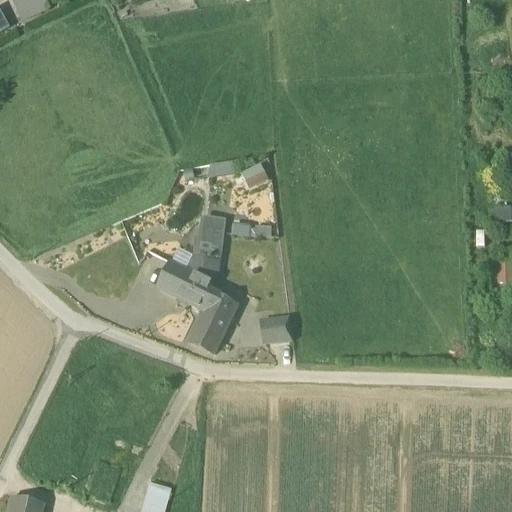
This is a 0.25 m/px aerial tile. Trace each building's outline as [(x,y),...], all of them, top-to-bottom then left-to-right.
[(43,0),(18,0),(10,5),(20,25),(49,11),(43,0)] [(0,35),(8,31),(0,17),(0,35)] [(236,163),(211,167),(209,182),(235,177),(236,163)] [(268,184),(261,167),(241,177),(248,193),(268,184)] [(269,209),(246,210),(247,220),(269,219),(269,209)] [(187,274),(190,275),(211,285),(210,287),(215,289),(223,223),(203,221),(198,258),(195,257),(194,259),(187,274)] [(251,228),(232,226),(231,238),(249,240),(251,228)] [(272,229),(254,228),(253,240),(271,241),(272,229)] [(178,251),(171,266),(187,274),(194,259),(178,251)] [(157,292),(177,302),(178,300),(190,275),(187,274),(171,266),(169,265),(157,292)] [(207,292),(210,287),(211,285),(190,275),(178,300),(198,311),(199,310),(204,313),(188,345),(213,357),(236,307),(215,297),(215,296),(207,292)] [(259,322),(262,348),(291,344),(288,319),(259,322)] [(141,511),(164,511),(170,492),(150,486),(141,511)] [(10,499),(6,511),(39,511),(41,507),(10,499)]
